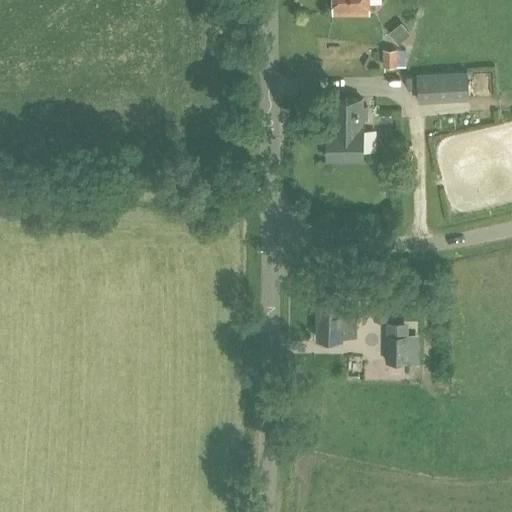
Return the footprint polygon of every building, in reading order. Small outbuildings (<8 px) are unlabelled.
[(333,0),(333,13),(369,13),(369,0),(333,0)] [(383,66),(397,66),(397,48),(383,48),(383,66)] [(417,74),(419,100),(469,97),(467,70),(417,74)] [(327,158),(363,158),(363,124),(362,124),(362,118),(368,118),(368,105),(362,105),(362,97),(333,97),(332,124),(328,124),(327,158)] [(317,338),(342,338),(342,337),(359,337),(359,308),(342,308),(342,298),(318,298),(317,338)] [(374,319),(389,319),(389,300),(375,299),(374,319)] [(386,363),(409,363),(410,334),(410,321),(387,320),(386,334),(386,363)]
